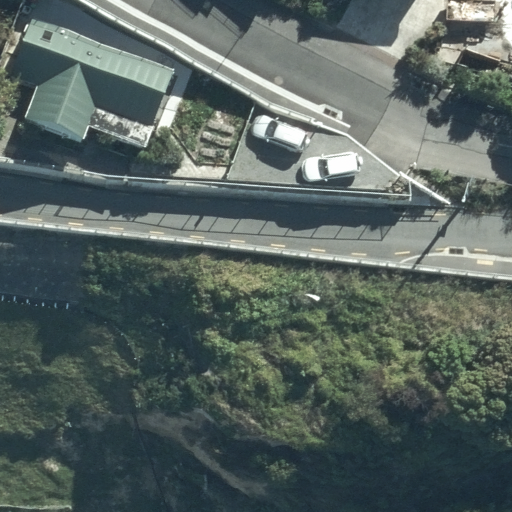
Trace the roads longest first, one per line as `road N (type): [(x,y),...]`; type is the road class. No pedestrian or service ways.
road 1 (residential): [(511,236),(183,219),(0,198)]
road 2 (residential): [(175,0),(369,102),(511,148)]
